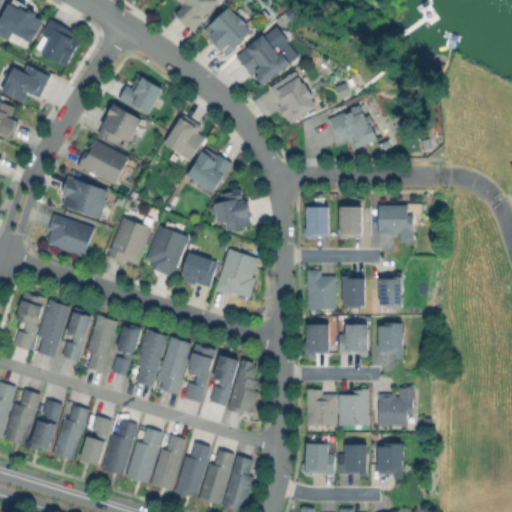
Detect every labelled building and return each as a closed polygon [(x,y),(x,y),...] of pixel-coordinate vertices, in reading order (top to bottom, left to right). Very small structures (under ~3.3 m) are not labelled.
[(30,42),(42,17),(9,0),(8,0),(0,15),(0,36),(6,40),(10,32),(30,42)] [(212,9),(195,28),(177,11),(187,1),(185,0),(217,0),(210,7),(212,9)] [(246,34),(228,52),(205,27),(230,2),(254,26),(246,34)] [(66,65),(77,38),(67,34),(69,28),(47,18),(33,50),(66,65)] [(265,30),(281,49),(283,47),(293,57),(266,79),(258,70),(254,73),(237,53),(265,30)] [(10,66),(0,91),(23,100),(26,92),(39,96),(47,74),(25,65),(22,70),(10,66)] [(321,104),(294,122),(288,113),(284,115),(278,104),(281,102),(270,85),(297,67),(321,104)] [(166,84),(151,110),(138,102),(136,105),(118,95),(125,82),(133,86),(142,70),(166,84)] [(144,114),(130,141),(122,137),(119,143),(97,132),(114,98),(144,114)] [(0,131),(11,135),(17,120),(9,117),(13,106),(0,100),(0,131)] [(361,103),(366,115),(373,113),(382,135),(351,148),(345,135),(338,138),(329,116),(361,103)] [(204,136),(189,158),(164,140),(185,110),(204,123),(198,132),(204,136)] [(96,136),(128,153),(114,182),(76,162),(84,147),(89,149),(96,136)] [(392,142),(383,148),(380,142),(389,137),(392,142)] [(435,147),(421,149),(420,138),(433,137),(435,147)] [(204,146),(217,154),(221,149),(237,158),(217,190),(188,173),(204,146)] [(108,185),(99,216),(61,204),(65,191),(64,191),(69,173),(108,185)] [(244,185),(252,221),(225,227),(223,217),(219,218),(214,199),(219,198),(217,191),(244,185)] [(365,202),(365,230),(350,230),(350,235),(341,235),(341,201),(365,202)] [(415,212),(415,239),(402,239),(402,230),(397,230),(397,234),(380,234),(380,202),(408,202),(408,212),(415,212)] [(331,203),(331,231),(317,231),(317,237),(305,236),(305,225),(308,225),(308,203),(331,203)] [(96,224),(86,255),(47,242),(52,227),(49,226),(54,210),(96,224)] [(153,226),(137,261),(126,258),(126,262),(107,254),(125,214),(153,226)] [(191,232),(174,272),(152,263),(153,260),(146,256),(161,219),(191,232)] [(221,256),(210,288),(180,277),(191,246),(221,256)] [(257,276),(249,299),(240,296),(240,295),(216,287),(229,247),(259,256),(253,275),(257,276)] [(337,272),(337,305),(308,304),(308,268),(323,268),(323,272),(337,272)] [(405,269),(405,304),(382,304),(382,275),(394,275),(394,269),(405,269)] [(345,271),(367,271),(367,301),(361,301),(361,306),(344,306),(344,271),(345,271)] [(46,296),(30,348),(13,343),(18,327),(24,329),(27,319),(17,316),(25,289),(46,296)] [(70,304),(56,355),(41,351),(46,334),(40,333),(50,298),(70,304)] [(92,313),(79,358),(62,353),(67,338),(74,340),(76,333),(70,331),(77,308),(92,313)] [(120,320),(104,371),(90,366),(95,349),(89,347),(99,313),(120,320)] [(143,323),(127,373),(112,369),(117,353),(123,355),(125,347),(118,345),(126,318),(143,323)] [(405,319),(404,352),(404,356),(395,356),(395,352),(380,352),(380,322),(388,322),(388,319),(405,319)] [(332,320),(332,346),(316,346),(316,354),(305,354),(305,339),(309,339),(309,320),(332,320)] [(369,321),(369,322),(370,322),(369,350),(369,351),(340,351),(341,331),(347,331),(347,321),(362,321),(369,321)] [(169,329),(152,384),(137,380),(142,364),(137,362),(149,323),(169,329)] [(193,341),(176,391),(156,385),(173,334),(193,341)] [(218,346),(200,400),(183,395),(188,379),(195,381),(199,368),(189,365),(197,339),(218,346)] [(241,355),(226,404),(208,398),(213,383),(220,386),(223,378),(214,375),(222,349),(241,355)] [(261,389),(254,410),(246,407),(244,412),(228,407),(244,357),(260,362),(256,377),(260,378),(257,388),(261,389)] [(0,379),(18,384),(1,436),(0,435),(0,379)] [(370,385),(370,422),(340,422),(341,392),(356,392),(356,385),(370,385)] [(416,385),(416,413),(409,413),(409,423),(386,423),(386,422),(380,422),(380,390),(396,391),(396,394),(400,394),(400,385),(416,385)] [(42,391),(26,441),(5,434),(16,401),(22,403),(28,386),(42,391)] [(339,391),(339,422),(308,422),(309,387),(324,387),(324,391),(339,391)] [(63,400),(49,446),(32,441),(39,417),(46,420),(48,412),(42,411),(47,395),(63,400)] [(90,406),(75,457),(54,451),(65,416),(72,418),(76,402),(90,406)] [(113,417),(98,462),(81,456),(88,434),(95,436),(98,428),(91,426),(96,411),(113,417)] [(434,416),(434,426),(424,426),(424,416),(434,416)] [(140,422),(123,475),(101,468),(113,431),(119,433),(124,417),(140,422)] [(166,429),(150,481),(127,474),(138,438),(144,440),(149,423),(166,429)] [(188,437),(173,488),(153,482),(163,446),(170,448),(174,433),(188,437)] [(213,443),(197,492),(193,491),(191,497),(175,492),(187,452),(193,454),(198,439),(213,443)] [(341,452),(348,452),(348,442),(370,442),(370,475),(361,475),(361,471),(340,471),(340,469),(315,469),(315,473),(304,473),(304,463),(309,463),(309,440),(330,440),(330,452),(341,452)] [(405,441),(405,477),(396,477),(396,471),(381,471),(382,443),(388,443),(388,440),(405,441)] [(235,452),(220,503),(198,497),(209,461),(215,463),(220,447),(235,452)] [(257,474),(246,509),(224,502),(239,452),(254,456),(249,471),(257,474)]
